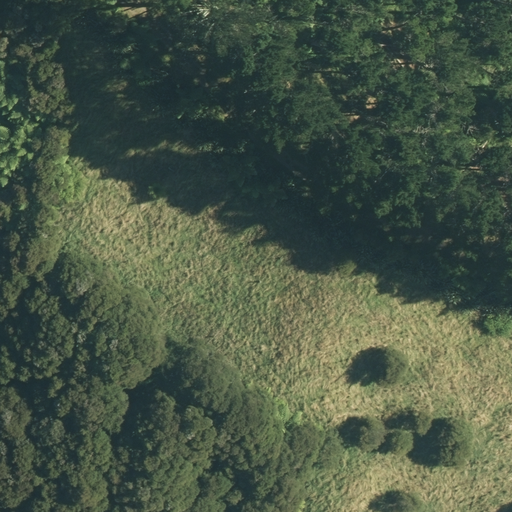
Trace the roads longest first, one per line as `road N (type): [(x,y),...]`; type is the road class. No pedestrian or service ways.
road 1 (track): [(119,0),(305,174),(511,271)]
road 2 (track): [(511,161),(449,116),(371,0)]
